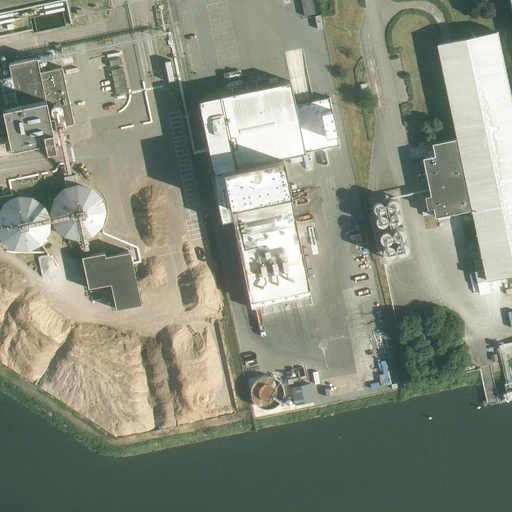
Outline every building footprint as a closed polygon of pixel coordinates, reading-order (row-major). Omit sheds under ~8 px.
[(315,14),(312,0),(300,0),(304,16),(315,14)] [(315,16),(317,29),(323,28),(321,15),(315,16)] [(511,274),(511,95),(501,42),(499,31),(439,44),(459,138),(436,143),(438,155),(426,158),(428,169),(417,171),(420,184),(430,181),(433,195),(427,196),(430,209),(436,208),(438,217),(474,209),(489,280),(511,274)] [(62,67),(61,67),(40,72),(37,57),(8,63),(11,75),(0,77),(0,90),(3,106),(2,107),(4,116),(0,117),(0,138),(3,138),(5,148),(44,140),(46,149),(55,147),(53,138),(54,138),(52,127),(74,123),(62,67)] [(165,62),(169,81),(174,80),(170,61),(165,62)] [(121,78),(115,79),(117,93),(129,91),(126,70),(120,71),(121,78)] [(219,94),(197,99),(213,171),(211,171),(222,221),(233,219),(251,308),(311,296),(282,157),(340,145),(329,97),(313,100),(296,104),(295,104),(290,81),(219,96),(219,94)] [(63,188),(53,198),(49,213),(53,226),(63,237),(78,240),(92,236),(102,225),(106,212),(102,198),(91,187),(77,184),(75,174),(64,177),(66,187),(63,188)] [(0,238),(1,242),(13,250),(29,251),(41,245),(49,233),(50,218),(44,205),(32,197),(17,196),(4,202),(0,207),(0,238)] [(398,206),(398,205),(398,203),(397,202),(396,201),(395,199),(393,199),(392,199),(390,199),(389,199),(388,200),(387,202),(386,203),(386,205),(386,207),(387,208),(388,210),(389,210),(390,211),(392,211),(393,211),(395,210),(396,209),(397,208),(398,206)] [(385,209),(385,207),(385,206),(384,204),(383,203),(382,202),(380,201),(378,201),(377,201),(375,202),(374,203),(373,204),(373,206),(372,207),(373,209),(373,211),(374,212),(375,213),(377,213),(378,213),(380,213),(382,213),(383,212),(384,210),(385,209)] [(401,219),(401,217),(401,216),(401,214),(399,213),(398,212),(396,211),(395,211),(393,211),(392,212),(390,213),(389,214),(389,216),(388,217),(389,219),(389,221),(390,222),(392,223),(393,224),(395,224),(396,224),(398,223),(399,222),(401,220),(401,219)] [(387,221),(387,220),(387,218),(386,217),(385,216),(384,214),(382,214),(381,214),(379,214),(378,214),(377,215),(376,216),(375,218),(375,220),(375,221),(376,223),(377,224),(378,225),(379,226),(381,226),(382,226),(384,225),(385,224),(386,223),(387,221)] [(462,225),(465,239),(474,237),(471,223),(462,225)] [(404,236),(404,234),(404,233),(403,231),(402,230),(401,229),(399,228),(398,228),(396,228),(395,229),(394,230),(393,231),(392,233),(392,234),(392,236),(393,238),(394,239),(395,240),(396,240),(398,240),(399,240),(401,240),(402,239),(403,237),(404,236)] [(391,238),(392,236),(391,235),(391,233),(390,232),(388,230),(386,230),(384,230),(383,230),(381,230),(380,231),(379,233),(378,234),(378,236),(378,238),(379,240),(380,241),(381,242),(383,243),(384,243),(386,243),(388,242),(390,241),(391,240),(391,238)] [(474,240),(466,241),(468,251),(476,249),(474,240)] [(408,249),(408,248),(408,246),(407,245),(406,243),(405,242),(403,241),(401,241),(400,242),(398,242),(397,243),(396,244),(395,246),(395,248),(395,250),(396,251),(397,253),(398,254),(400,254),(401,255),(403,254),(405,254),(406,252),(407,251),(408,249)] [(394,252),(394,251),(394,249),(393,248),(392,246),(391,245),(389,244),(388,244),(386,245),(385,245),(384,246),(383,247),(382,249),(382,251),(382,252),(383,254),(384,255),(385,256),(386,257),(388,257),(389,257),(391,256),(392,255),(393,253),(394,252)] [(105,257),(104,252),(82,257),(88,288),(110,284),(115,309),(140,304),(129,251),(105,257)] [(484,257),(474,259),(479,283),(489,281),(484,257)] [(287,377),(249,377),(249,390),(258,390),(258,407),(268,407),(268,414),(274,413),(274,405),(288,405),(287,377)] [(313,401),(309,384),(291,388),(295,405),(313,401)]
